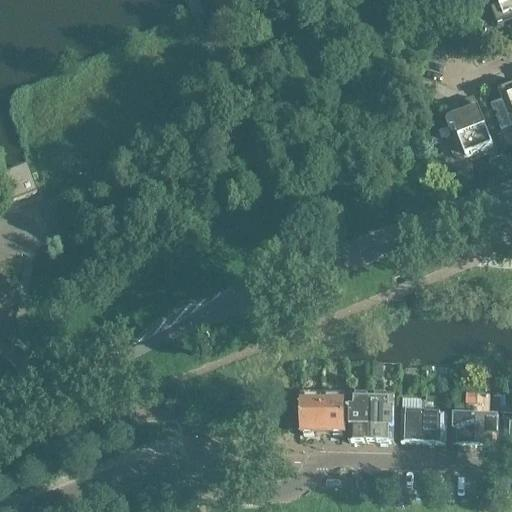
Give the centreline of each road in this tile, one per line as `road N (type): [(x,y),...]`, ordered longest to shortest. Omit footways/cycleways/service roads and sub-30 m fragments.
road 1 (tertiary): [(0,416),(196,317),(511,190)]
road 2 (residential): [(511,473),(319,459),(291,488),(239,494),(151,468),(35,511)]
